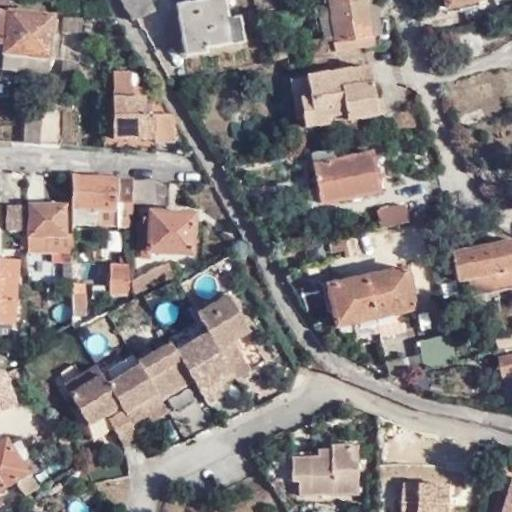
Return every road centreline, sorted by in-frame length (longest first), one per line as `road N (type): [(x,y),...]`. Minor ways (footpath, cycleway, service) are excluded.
road 1 (residential): [(112,0),(320,353),(405,396),(511,423)]
road 2 (residential): [(407,0),(472,208),(511,221)]
road 3 (residential): [(0,153),(173,163)]
